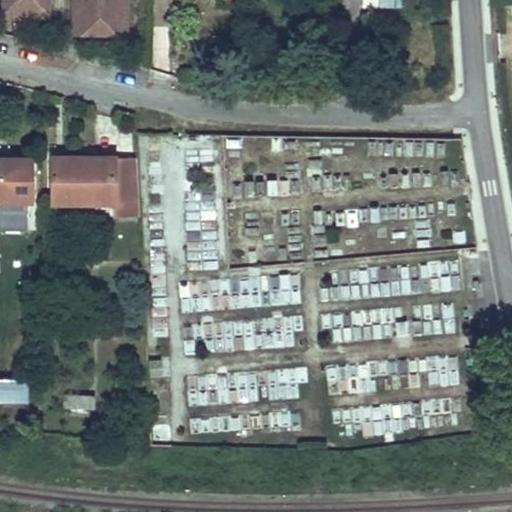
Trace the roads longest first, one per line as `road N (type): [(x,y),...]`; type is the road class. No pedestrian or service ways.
road 1 (residential): [(0,59),(210,107),(310,115),(482,110)]
road 2 (residential): [(482,110),(511,314)]
